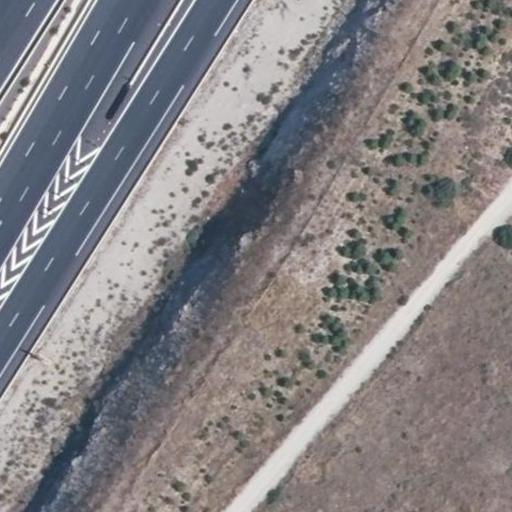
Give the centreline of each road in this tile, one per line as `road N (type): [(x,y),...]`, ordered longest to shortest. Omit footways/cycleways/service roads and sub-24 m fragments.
road 1 (track): [(237,511),(511,196)]
road 2 (motorway): [(0,341),(217,0)]
road 3 (motorway): [(0,217),(127,0)]
